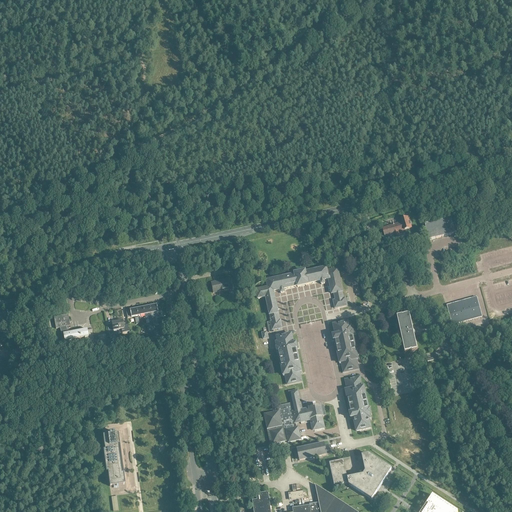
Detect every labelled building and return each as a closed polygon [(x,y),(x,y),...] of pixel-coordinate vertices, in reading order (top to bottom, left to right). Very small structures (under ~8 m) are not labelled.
[(412,228),(408,217),(399,220),(400,223),(395,225),(394,224),(393,225),(383,228),(385,236),(382,237),(387,244),(404,239),(403,234),(410,232),(409,229),(412,228)] [(458,236),(456,227),(455,224),(453,225),(451,218),(425,225),(429,240),(454,234),(454,237),(458,236)] [(268,288),(256,291),(258,299),(266,297),(271,322),(269,322),(268,323),(267,323),(269,332),(273,332),(273,330),(282,328),(281,320),(280,320),(279,318),(277,309),(277,308),(277,307),(276,306),(274,297),(274,295),(274,293),(273,291),(274,291),(280,290),(281,293),(285,293),(284,289),(283,287),(294,285),(295,287),(297,286),(298,287),(300,287),(306,285),(308,285),(310,284),(311,284),(311,283),(321,281),(321,282),(321,284),(321,285),(325,284),(324,280),(329,279),(332,294),(334,293),(335,300),(333,300),(334,305),(335,309),(347,306),(345,298),(343,298),(342,292),(342,291),(338,269),(327,272),(327,269),(328,269),(328,268),(327,268),(309,272),(308,272),(307,272),(306,271),(305,271),(304,271),(303,271),(303,272),(302,272),(298,273),(297,273),(296,273),(295,273),(295,274),(295,275),(291,276),(267,281),(268,288)] [(211,283),(213,293),(229,289),(227,279),(211,283)] [(370,285),(373,300),(379,299),(376,284),(370,285)] [(447,305),(452,325),(482,317),(477,297),(447,305)] [(151,314),(153,325),(156,324),(155,316),(158,316),(158,312),(161,311),(160,306),(156,306),(156,304),(156,305),(149,306),(151,314)] [(151,314),(149,306),(143,307),(145,314),(144,314),(145,318),(149,318),(150,325),(153,325),(151,314)] [(143,307),(137,308),(138,316),(144,314),(145,314),(143,307)] [(138,316),(137,308),(130,310),(130,309),(130,310),(126,310),(127,318),(131,317),(138,316)] [(418,350),(414,335),(414,334),(415,333),(414,330),(413,331),(410,314),(397,317),(405,353),(418,350)] [(88,336),(87,330),(87,329),(79,330),(69,333),(68,329),(70,328),(70,326),(69,323),(68,317),(68,315),(55,317),(54,317),(56,329),(57,329),(60,328),(60,330),(62,334),(63,334),(64,341),(83,337),(84,337),(85,338),(85,340),(88,339),(88,337),(88,336)] [(124,325),(124,323),(123,324),(122,320),(117,321),(118,330),(121,329),(122,333),(129,331),(128,325),(124,325)] [(118,330),(117,321),(111,323),(112,326),(107,327),(109,335),(116,334),(116,335),(119,334),(118,330)] [(356,360),(358,359),(353,337),(354,336),(353,331),(352,331),(351,327),(349,327),(348,322),(333,325),(335,335),(333,335),(334,341),(335,341),(340,363),(342,363),(344,372),(358,369),(356,360)] [(300,372),(301,371),(296,349),(298,349),(296,343),(294,344),(291,334),(277,337),(278,343),(276,343),(277,347),(276,348),(277,353),(278,353),(283,375),(285,375),(287,385),(302,382),(300,372)] [(137,336),(130,337),(131,343),(131,344),(141,342),(141,339),(140,339),(140,336),(137,336)] [(362,387),(362,386),(360,377),(345,380),(348,390),(346,390),(351,413),(349,413),(350,414),(351,418),(354,418),(357,432),(371,428),(369,419),(371,419),(370,414),(371,414),(370,409),(369,409),(364,386),(362,387)] [(317,431),(321,430),(321,429),(324,428),(322,417),(323,416),(325,415),(323,405),(321,406),(320,405),(316,406),(316,405),(313,406),(313,407),(309,408),(309,409),(302,410),(298,391),(289,392),(291,403),(278,406),(279,411),(264,414),(267,430),(269,429),(272,445),(288,441),(288,443),(302,440),(299,427),(297,427),(296,425),(296,423),(301,422),(301,424),(305,423),(305,421),(311,420),(313,431),(317,430),(317,431)] [(110,487),(118,485),(125,484),(123,473),(122,473),(118,445),(119,445),(118,434),(114,434),(114,432),(109,432),(109,435),(103,436),(105,450),(103,450),(106,472),(108,472),(110,487)] [(308,459),(316,457),(327,455),(326,452),(329,451),(328,446),(325,446),(324,444),(297,449),(298,451),(294,452),(296,460),(299,459),(300,461),(308,459)] [(392,469),(369,454),(362,456),(365,470),(362,471),(361,473),(362,475),(348,478),(344,460),(329,463),(334,486),(349,483),(349,485),(372,500),(392,469)] [(317,492),(316,492),(319,503),(309,504),(310,506),(293,508),(293,511),(271,511),(269,493),(256,495),(257,501),(253,502),(254,511),(356,511),(320,488),(321,489),(319,492),(317,492)] [(289,494),(290,500),(306,498),(305,491),(289,494)] [(458,511),(433,495),(427,504),(429,505),(424,511),(458,511)]
